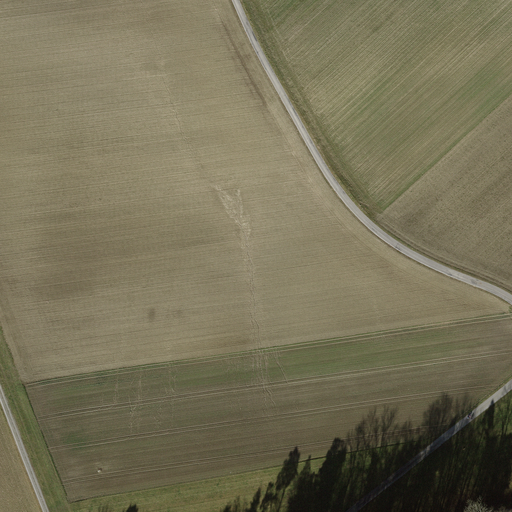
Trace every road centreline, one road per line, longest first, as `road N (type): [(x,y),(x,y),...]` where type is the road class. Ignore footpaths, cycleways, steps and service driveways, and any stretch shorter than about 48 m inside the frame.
road 1 (track): [(240,0),(329,176),(360,215),(414,253),(511,300)]
road 2 (track): [(511,383),(353,511)]
road 3 (track): [(0,392),(46,511)]
